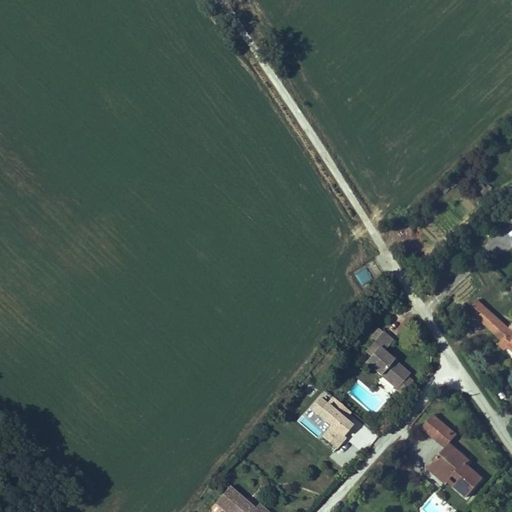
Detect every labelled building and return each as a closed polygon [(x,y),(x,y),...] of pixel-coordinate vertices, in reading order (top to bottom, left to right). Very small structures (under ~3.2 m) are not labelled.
[(488,316),(511,338),(511,321),(497,307),(488,316)] [(385,358),(379,364),(410,392),(415,397),(427,385),(421,380),(405,364),(407,361),(403,358),(398,353),(408,342),(398,333),(384,348),(389,353),(385,358)] [(389,353),(384,348),(380,352),(385,358),(389,353)] [(405,364),(421,380),(424,377),(407,361),(405,364)] [(346,418),(349,414),(323,391),(306,410),(326,428),(319,436),(334,449),(354,426),(346,418)] [(441,434),(449,441),(460,429),(452,422),(441,434)] [(449,441),(455,446),(458,443),(466,434),(460,429),(449,441)] [(458,443),(455,446),(463,453),(466,450),(458,443)] [(477,497),(492,479),(476,464),(479,461),(466,450),(463,453),(455,446),(441,462),(456,475),(457,474),(461,477),(464,474),(469,479),(464,485),(477,497)] [(407,465),(399,459),(391,468),(399,475),(407,465)] [(456,475),(441,462),(437,466),(452,479),(456,475)] [(251,488),(238,504),(247,511),(289,511),(282,506),(278,510),(251,488)]
